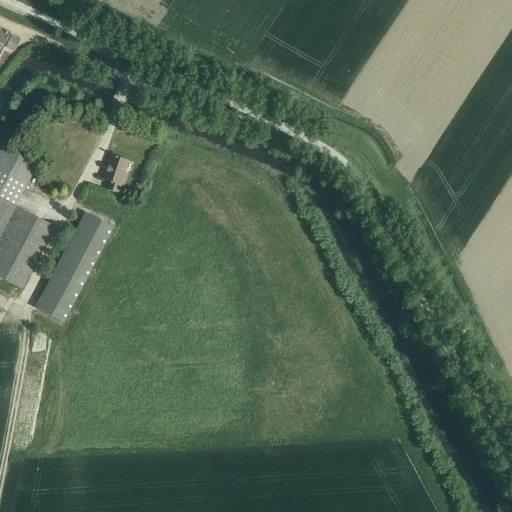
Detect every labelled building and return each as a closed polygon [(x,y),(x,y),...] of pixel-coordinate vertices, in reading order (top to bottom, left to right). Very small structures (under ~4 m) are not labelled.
[(0,55),(11,34),(0,28),(0,55)] [(20,38),(11,34),(6,47),(15,51),(20,38)] [(0,148),(0,277),(16,286),(22,289),(55,227),(17,206),(39,164),(5,146),(2,145),(0,148)] [(112,155),(104,180),(110,182),(107,190),(122,195),(129,174),(124,172),(128,161),(112,155)] [(85,212),(35,308),(65,323),(115,228),(85,212)]
